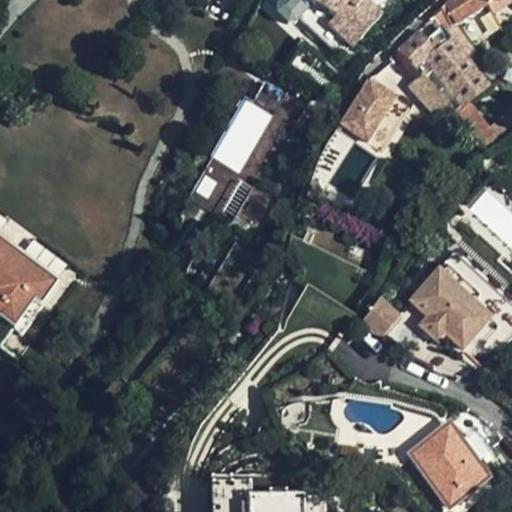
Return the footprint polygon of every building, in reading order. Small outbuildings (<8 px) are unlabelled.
[(288,0),(284,6),(305,25),(313,32),(323,22),(353,48),(392,4),(387,0),(288,0)] [(440,29),(472,67),(483,60),(462,30),(490,11),(482,0),(454,0),(433,20),(440,29)] [(482,0),(490,11),(507,0),(482,0)] [(511,0),(507,0),(490,11),(493,18),(511,6),(511,0)] [(305,25),(284,6),(279,11),(280,20),(293,31),(305,25)] [(398,52),(404,58),(421,81),(424,84),(432,78),(451,101),(460,112),(469,105),(488,88),(472,67),(440,29),(427,40),(420,34),(398,52)] [(359,61),(344,46),(332,59),(348,73),(359,61)] [(398,52),(387,63),(393,69),(404,58),(398,52)] [(424,84),(421,81),(411,89),(443,127),(453,118),(443,107),(424,84)] [(369,86),(343,125),(370,142),(371,141),(381,147),(390,133),(381,127),(396,103),(369,86)] [(443,107),(453,118),(460,112),(451,101),(443,107)] [(381,127),(390,133),(405,109),(396,103),(381,127)] [(453,118),(482,154),(498,139),(469,105),(460,112),(453,118)] [(313,117),(305,112),(298,124),(306,128),(313,117)] [(373,157),(337,133),(323,156),(319,173),(333,181),(354,150),(370,161),(373,157)] [(457,179),(446,169),(432,185),(443,195),(457,179)] [(310,186),(305,199),(318,206),(322,198),(316,189),(310,186)] [(241,202),(229,194),(219,210),(232,217),(241,202)] [(419,227),(424,232),(439,214),(426,204),(418,214),(425,219),(419,227)] [(75,280),(0,225),(0,326),(10,334),(0,349),(0,353),(14,363),(75,280)] [(468,244),(476,251),(486,240),(479,233),(468,244)] [(476,251),(488,260),(497,249),(486,240),(476,251)] [(497,249),(488,260),(494,266),(504,255),(497,249)] [(447,336),(464,351),(492,322),(510,302),(457,255),(412,304),(430,320),(422,329),(440,344),(447,336)] [(330,306),(305,289),(288,314),(313,331),(330,306)] [(401,319),(377,299),(358,323),(381,342),(401,319)] [(492,322),(464,351),(474,360),(500,330),(492,322)] [(352,424),(342,415),(334,447),(406,466),(415,459),(449,505),(440,511),(461,511),(485,495),(443,437),(441,439),(435,429),(405,421),(387,434),(380,435),(361,423),(352,424)] [(212,487),(212,511),(322,511),(322,499),(250,501),(250,486),(212,487)]
